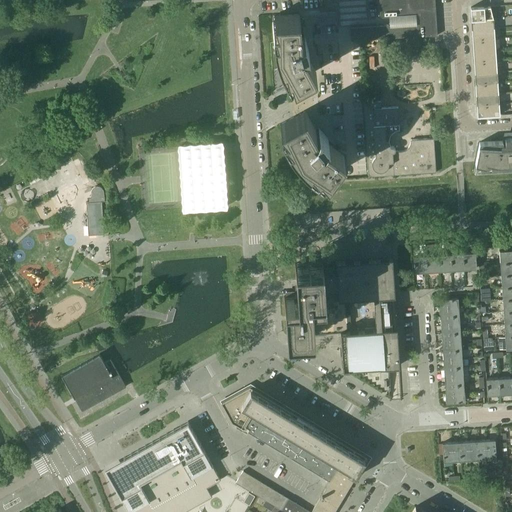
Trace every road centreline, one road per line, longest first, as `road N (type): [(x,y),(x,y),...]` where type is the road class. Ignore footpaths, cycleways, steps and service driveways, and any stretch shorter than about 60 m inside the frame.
road 1 (residential): [(256,241),(240,0)]
road 2 (residential): [(72,449),(259,342)]
road 3 (residential): [(511,124),(464,121),(456,0)]
road 4 (residential): [(259,342),(274,363),(388,433)]
road 5 (residential): [(396,420),(269,336)]
road 6 (tertiary): [(72,449),(0,344)]
